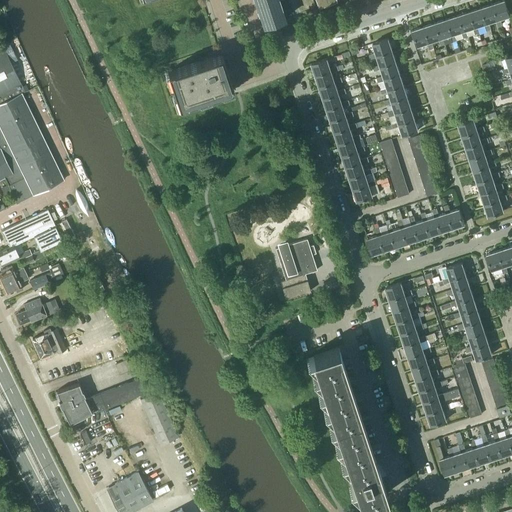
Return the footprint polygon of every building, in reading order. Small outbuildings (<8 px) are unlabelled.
[(285,17),(279,0),(255,0),(264,24),(285,17)] [(499,19),(502,18),(511,15),(505,0),(494,4),(499,19)] [(504,25),(502,18),(499,19),(494,4),(482,8),(487,23),(490,22),(497,19),(499,27),(504,25)] [(492,29),(490,22),(487,23),(482,8),(471,11),(476,26),(479,26),(485,23),(488,31),(492,29)] [(481,33),(479,26),(476,26),(471,11),(460,15),(465,30),(467,30),(474,27),(476,34),(481,33)] [(470,36),(467,30),(465,30),(460,15),(448,19),(453,34),(456,33),(463,31),(465,38),(470,36)] [(458,40),(456,33),(453,34),(448,19),(437,22),(442,38),(444,37),(451,35),(453,42),(458,40)] [(447,44),(444,37),(442,38),(437,22),(426,26),(431,42),(433,41),(440,38),(442,45),(447,44)] [(436,48),(433,41),(431,42),(426,26),(414,30),(419,45),(429,42),(431,49),(436,48)] [(369,55),(370,57),(393,50),(389,38),(374,43),(377,52),(369,55)] [(0,103),(22,93),(25,91),(2,44),(0,45),(0,103)] [(393,50),(370,57),(371,59),(378,57),(380,64),(374,66),(374,69),(397,61),(393,50)] [(168,71),(179,105),(233,87),(222,53),(168,71)] [(511,55),(507,57),(510,67),(503,70),(503,71),(511,68),(511,55)] [(316,75),(338,67),(337,65),(330,67),(327,58),(312,63),(316,75)] [(397,61),(374,69),(375,71),(382,69),(384,76),(377,78),(378,80),(400,73),(397,61)] [(316,75),(320,86),(342,78),(341,76),(334,79),(332,71),(339,69),(338,67),(316,75)] [(511,79),(506,81),(507,83),(511,81),(511,68),(503,71),(504,73),(504,74),(511,72),(511,74),(511,79)] [(400,73),(378,80),(379,83),(386,80),(388,87),(381,89),(382,92),(404,84),(400,73)] [(342,81),(342,78),(320,86),(323,97),(345,90),(345,88),(338,90),(335,83),(342,81)] [(404,84),(382,92),(382,94),(389,91),(392,98),(385,101),(385,103),(408,96),(404,84)] [(346,92),(345,90),(323,97),(327,109),(349,101),(349,99),(342,101),(339,95),(346,92)] [(17,201),(33,193),(63,179),(22,93),(0,103),(0,178),(5,176),(9,184),(13,193),(17,201)] [(389,112),(389,114),(412,107),(408,96),(385,103),(386,105),(393,103),(395,110),(389,112)] [(331,120),(353,113),(352,110),(345,113),(343,106),(350,103),(349,101),(327,109),(331,120)] [(415,119),(412,107),(389,114),(390,117),(397,114),(399,121),(392,123),(393,126),(415,119)] [(335,131),(357,124),(356,122),(349,124),(347,117),(354,115),(353,113),(331,120),(335,131)] [(419,130),(415,119),(393,126),(394,128),(401,126),(404,135),(419,130)] [(475,119),(459,124),(463,136),(485,128),(485,126),(478,128),(475,119)] [(357,126),(357,124),(335,131),(338,143),(361,135),(360,133),(353,136),(351,128),(357,126)] [(485,128),(463,136),(467,147),(489,140),(488,137),(482,140),(479,133),(486,130),(485,128)] [(338,143),(342,154),(364,147),(363,145),(357,147),(354,140),(361,138),(361,135),(338,143)] [(409,139),(411,145),(423,141),(421,135),(409,139)] [(381,143),(383,148),(395,144),(393,139),(381,143)] [(489,140),(467,147),(470,158),(493,151),(492,149),(485,151),(483,144),(490,142),(489,140)] [(413,150),(425,146),(423,141),(411,145),(413,150)] [(385,154),(396,150),(395,144),(383,148),(385,154)] [(413,150),(414,156),(426,152),(425,146),(413,150)] [(342,154),(346,166),(368,158),(367,156),(361,158),(358,152),(365,149),(364,147),(342,154)] [(385,154),(387,159),(398,155),(396,150),(385,154)] [(493,151),(470,158),(474,170),(497,163),(496,161),(489,163),(487,156),(494,153),(493,151)] [(416,162),(428,158),(426,152),(414,156),(416,162)] [(388,165),(400,161),(398,155),(387,159),(388,165)] [(369,161),(368,158),(346,166),(350,177),(372,170),(371,168),(364,170),(362,163),(369,161)] [(416,162),(418,167),(430,163),(428,158),(416,162)] [(388,165),(390,170),(402,166),(400,161),(388,165)] [(420,173),(432,169),(430,163),(418,167),(420,173)] [(478,181),(500,174),(499,172),(493,174),(490,167),(497,165),(497,163),(474,170),(478,181)] [(392,176),(403,172),(402,166),(390,170),(392,176)] [(420,173),(422,179),(434,175),(432,169),(420,173)] [(350,177),(354,188),(375,181),(375,180),(368,182),(366,174),(373,172),(372,170),(350,177)] [(392,176),(394,181),(405,177),(403,172),(392,176)] [(478,181),(482,193),(504,185),(503,184),(497,186),(494,179),(501,177),(500,174),(478,181)] [(424,184),(436,180),(434,175),(422,179),(424,184)] [(388,177),(382,179),(384,187),(390,185),(388,177)] [(395,186),(407,183),(405,177),(394,181),(395,186)] [(424,184),(425,190),(437,186),(436,180),(424,184)] [(376,184),(375,181),(354,188),(357,200),(373,195),(370,186),(376,184)] [(395,186),(397,192),(409,188),(407,183),(395,186)] [(13,193),(9,184),(2,187),(6,196),(13,193)] [(482,193),(485,204),(508,197),(507,195),(500,197),(498,190),(505,188),(504,185),(482,193)] [(425,190),(427,195),(427,196),(439,192),(437,186),(425,190)] [(411,194),(409,188),(397,192),(399,197),(411,194)] [(508,199),(508,197),(485,204),(489,216),(505,211),(502,201),(508,199)] [(449,204),(446,205),(454,228),(465,224),(460,208),(451,211),(449,204)] [(437,208),(435,209),(442,231),(454,228),(446,205),(444,206),(447,213),(440,215),(437,208)] [(0,260),(2,264),(20,255),(14,244),(34,235),(40,248),(62,238),(48,208),(3,229),(10,245),(0,250),(0,260)] [(426,212),(423,213),(431,235),(442,231),(435,209),(433,210),(435,217),(428,219),(426,212)] [(415,216),(412,217),(419,239),(431,235),(423,213),(421,214),(424,220),(417,223),(415,216)] [(403,219),(401,220),(408,243),(419,239),(412,217),(410,217),(412,224),(406,226),(403,219)] [(75,236),(66,219),(57,223),(64,238),(69,236),(70,238),(75,236)] [(397,246),(408,243),(401,220),(399,221),(401,228),(394,230),(392,223),(389,224),(397,246)] [(380,227),(378,228),(385,250),(397,246),(389,224),(387,225),(390,232),(383,234),(380,227)] [(373,254),(385,250),(378,228),(375,228),(378,236),(368,239),(373,254)] [(317,269),(310,248),(314,247),(311,238),(307,240),(307,238),(275,247),(286,279),(305,273),(317,269)] [(511,251),(510,246),(499,249),(506,272),(509,271),(507,264),(511,262),(511,251)] [(28,249),(19,254),(20,255),(21,258),(31,254),(28,249)] [(504,272),(506,272),(499,249),(487,253),(492,269),(502,266),(504,272)] [(32,253),(31,254),(20,259),(23,264),(34,259),(32,253)] [(50,268),(47,262),(40,266),(42,271),(49,268),(50,268)] [(451,278),(466,273),(462,262),(447,267),(450,276),(451,278)] [(0,272),(0,280),(1,283),(17,275),(17,276),(26,272),(23,266),(14,270),(12,264),(1,269),(2,272),(0,272)] [(34,289),(55,280),(51,271),(30,280),(34,289)] [(28,277),(26,272),(17,276),(17,275),(1,283),(6,294),(16,289),(17,291),(23,288),(19,281),(28,277)] [(286,279),(280,281),(285,298),(310,290),(305,273),(286,279)] [(454,290),(470,285),(466,273),(451,278),(450,276),(443,278),(443,280),(444,283),(451,280),(454,287),(454,290)] [(323,282),(326,289),(344,283),(342,276),(323,282)] [(386,287),(390,299),(405,294),(404,291),(401,282),(386,287)] [(458,301),(473,296),(470,285),(454,290),(454,287),(447,289),(448,294),(455,292),(457,299),(458,301)] [(390,299),(393,310),(409,305),(408,302),(406,296),(413,293),(412,289),(404,291),(405,294),(390,299)] [(462,312),(477,307),(473,296),(458,301),(457,299),(451,301),(452,306),(459,303),(461,310),(462,312)] [(26,310),(15,314),(19,324),(30,319),(31,321),(46,315),(43,307),(46,306),(49,314),(60,309),(55,298),(42,303),(40,298),(24,304),(26,310)] [(393,310),(397,322),(413,316),(412,314),(410,307),(417,304),(415,300),(408,302),(409,305),(393,310)] [(465,324),(481,319),(477,307),(462,312),(461,310),(454,313),(456,317),(463,315),(465,322),(465,324)] [(397,322),(401,333),(417,328),(416,325),(414,318),(421,316),(419,312),(412,314),(413,316),(397,322)] [(469,335),(485,330),(481,319),(465,324),(465,322),(458,324),(460,328),(466,326),(469,333),(469,335)] [(83,320),(73,325),(78,334),(88,329),(83,320)] [(401,333),(405,344),(420,339),(420,337),(417,330),(425,327),(424,325),(423,323),(416,325),(417,328),(401,333)] [(65,349),(59,334),(56,328),(51,330),(50,328),(44,330),(45,333),(33,338),(41,357),(57,350),(58,352),(65,349)] [(473,346),(488,341),(485,330),(469,335),(469,333),(462,335),(464,339),(470,337),(472,344),(473,346)] [(405,344),(409,356),(424,350),(423,348),(421,341),(428,339),(427,334),(420,337),(420,339),(405,344)] [(96,366),(127,355),(121,337),(90,348),(96,366)] [(477,358),(492,353),(488,341),(473,346),(472,344),(466,347),(467,351),(474,349),(477,358)] [(409,356),(412,367),(428,362),(427,360),(425,352),(432,350),(431,346),(423,348),(424,350),(409,356)] [(64,356),(69,367),(91,359),(87,347),(64,356)] [(387,493),(338,347),(313,355),(361,501),(387,493)] [(138,367),(134,356),(116,363),(120,374),(138,367)] [(412,367),(416,378),(432,373),(431,371),(429,364),(436,361),(435,357),(427,360),(428,362),(412,367)] [(482,360),(484,366),(495,362),(493,357),(482,360)] [(467,367),(466,362),(466,361),(464,362),(455,365),(456,370),(467,367)] [(495,362),(484,366),(486,372),(497,368),(495,362)] [(456,370),(458,376),(469,372),(467,367),(456,370)] [(416,378),(420,390),(436,385),(435,382),(433,375),(440,373),(438,368),(431,371),(432,373),(416,378)] [(486,372),(487,378),(499,374),(497,368),(486,372)] [(460,382),(471,378),(469,372),(458,376),(460,382)] [(499,374),(487,378),(489,384),(501,380),(499,374)] [(92,412),(87,401),(92,399),(96,411),(150,392),(144,377),(133,381),(133,382),(101,393),(100,393),(86,399),(82,391),(79,382),(78,383),(79,383),(58,390),(57,390),(60,399),(61,399),(63,405),(61,405),(70,422),(91,412),(92,412)] [(460,382),(462,387),(473,384),(471,378),(460,382)] [(420,390),(424,401),(439,396),(439,394),(436,387),(444,385),(443,382),(443,380),(435,382),(436,385),(420,390)] [(489,384),(491,390),(503,386),(501,380),(489,384)] [(464,393),(475,390),(473,384),(462,387),(464,393)] [(503,386),(491,390),(493,395),(505,392),(503,386)] [(424,401),(428,412),(443,407),(443,405),(441,400),(461,394),(458,387),(439,394),(439,396),(424,401)] [(179,436),(159,390),(141,398),(160,444),(179,436)] [(464,393),(466,399),(477,395),(475,390),(464,393)] [(493,395),(495,401),(507,397),(505,392),(493,395)] [(468,405),(479,401),(477,395),(466,399),(468,405)] [(495,401),(497,407),(509,403),(507,397),(495,401)] [(468,405),(470,410),(481,407),(479,401),(468,405)] [(428,412),(432,424),(447,419),(444,410),(452,407),(450,403),(443,405),(443,407),(428,412)] [(500,415),(511,411),(509,403),(497,407),(500,415)] [(482,412),(481,407),(470,410),(471,416),(482,412)] [(86,430),(81,432),(86,443),(91,441),(86,430)] [(498,439),(503,454),(511,451),(511,443),(509,435),(507,436),(500,438),(498,431),(493,433),(495,440),(498,439)] [(486,443),(491,458),(503,454),(498,439),(495,440),(488,442),(485,435),(481,436),(484,444),(486,443)] [(475,446),(480,462),(491,458),(486,443),(484,444),(477,446),(474,439),(469,440),(472,447),(475,446)] [(464,450),(469,465),(480,462),(475,446),(472,447),(465,450),(463,442),(461,443),(458,444),(461,451),(464,450)] [(452,454),(457,469),(469,465),(464,450),(461,451),(454,453),(451,446),(447,448),(449,455),(452,454)] [(449,455),(440,458),(446,473),(457,469),(452,454),(449,455)] [(107,487),(119,511),(128,511),(152,499),(137,471),(107,487)]
